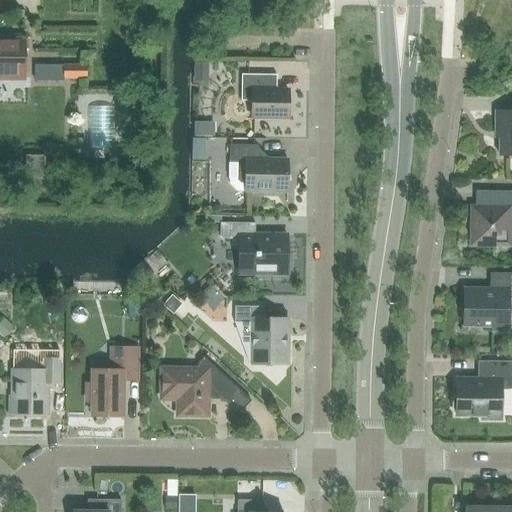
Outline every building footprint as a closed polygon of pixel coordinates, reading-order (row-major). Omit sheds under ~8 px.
[(220,37),(220,47),(235,47),(235,37),(220,37)] [(24,39),(4,39),(0,38),(0,78),(24,79),(24,39)] [(53,65),(53,80),(86,80),(86,65),(53,65)] [(251,102),(251,118),(287,118),(288,92),(276,91),(276,75),(241,75),(240,101),(251,102)] [(511,111),(495,112),(495,130),(499,130),(498,156),(511,155),(511,111)] [(257,160),(257,146),(229,145),(229,164),(228,184),(236,192),(244,192),(287,193),(287,160),(257,160)] [(44,180),(44,165),(25,165),(25,180),(44,180)] [(511,191),(493,192),(493,208),(471,208),(470,246),(509,246),(509,225),(511,225),(511,191)] [(254,237),(254,224),(219,223),(219,237),(222,240),(231,240),(231,246),(234,249),(238,249),(238,275),(286,275),(286,235),(270,235),(270,237),(254,237)] [(511,273),(501,274),(501,290),(463,289),(463,326),(491,327),(491,331),(508,331),(508,299),(511,298),(511,273)] [(199,309),(216,316),(222,299),(205,292),(199,309)] [(287,359),(287,351),(285,348),(285,320),(262,319),(262,308),(234,307),(234,323),(252,323),(251,365),(285,365),(285,362),(287,359)] [(136,381),(136,349),(111,349),(111,368),(113,368),(113,372),(92,371),(92,385),(86,385),(86,402),(91,402),(91,416),(121,416),(122,381),(136,381)] [(226,401),(237,389),(203,358),(197,364),(197,370),(161,369),(160,400),(177,400),(177,416),(207,417),(207,396),(214,396),(218,400),(226,401)] [(58,384),(59,360),(42,360),(42,371),(12,371),(11,415),(46,415),(46,384),(58,384)] [(511,389),(511,362),(489,362),(488,380),(455,379),(455,397),(452,400),(452,408),(455,411),(455,415),(480,416),(480,420),(500,420),(500,390),(511,389)] [(72,511),(120,511),(120,500),(95,500),(95,511),(87,511),(72,511)] [(261,511),(262,501),(236,500),(236,511),(261,511)]
